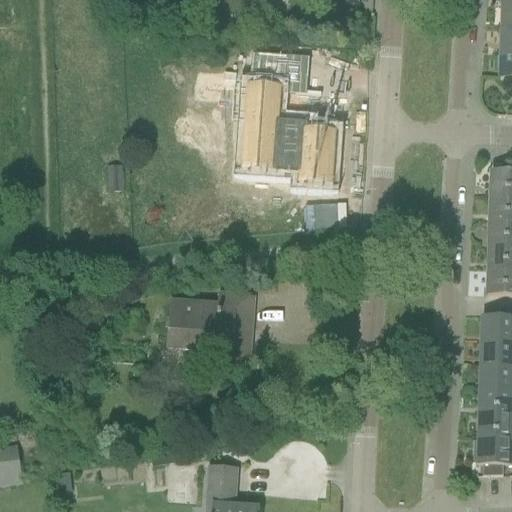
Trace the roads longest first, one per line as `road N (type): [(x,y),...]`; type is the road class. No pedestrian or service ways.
road 1 (residential): [(364,511),(383,134)]
road 2 (residential): [(437,511),(456,137)]
road 3 (residential): [(456,137),(465,0)]
road 4 (residential): [(383,134),(392,0)]
